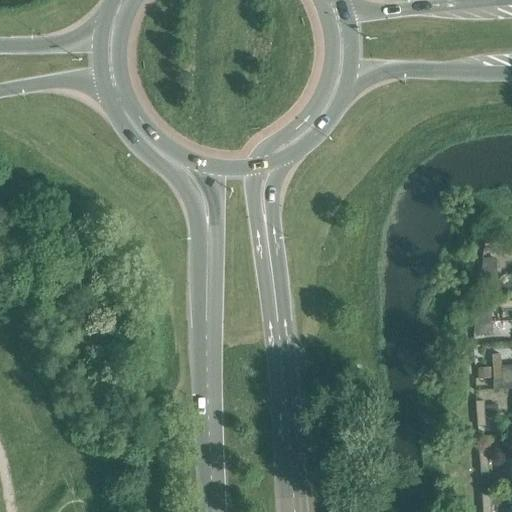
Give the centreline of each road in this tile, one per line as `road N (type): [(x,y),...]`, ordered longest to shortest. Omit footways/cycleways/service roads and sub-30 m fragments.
road 1 (secondary): [(293,511),(269,249)]
road 2 (secondary): [(205,266),(213,511)]
road 3 (secondary): [(102,80),(130,139),(184,183),(205,266)]
road 4 (secondary): [(255,166),(311,115),(328,83),(332,47),(323,9)]
road 5 (secondary): [(348,77),(511,70)]
road 6 (secondary): [(492,0),(343,11)]
road 7 (secondary): [(121,81),(148,131),(201,165)]
